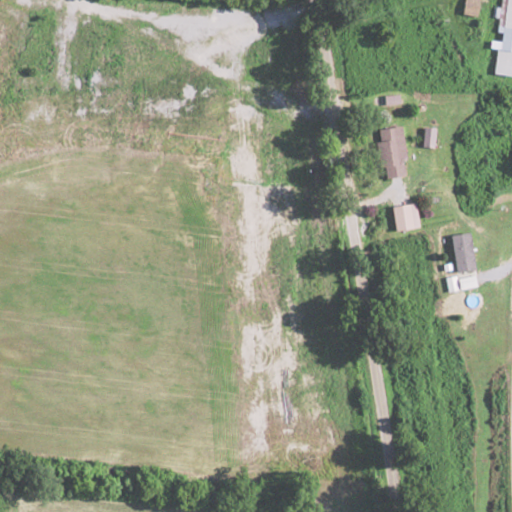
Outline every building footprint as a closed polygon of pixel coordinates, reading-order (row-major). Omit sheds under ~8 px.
[(476,0),(462,0),(461,15),(475,16),(476,0)] [(511,68),(511,0),(503,0),(492,74),(511,77),(511,68)] [(402,127),(376,129),(380,179),(407,176),(402,127)] [(394,231),(420,227),(416,203),(390,207),(394,231)] [(475,269),(469,232),(450,236),(456,273),(475,269)]
